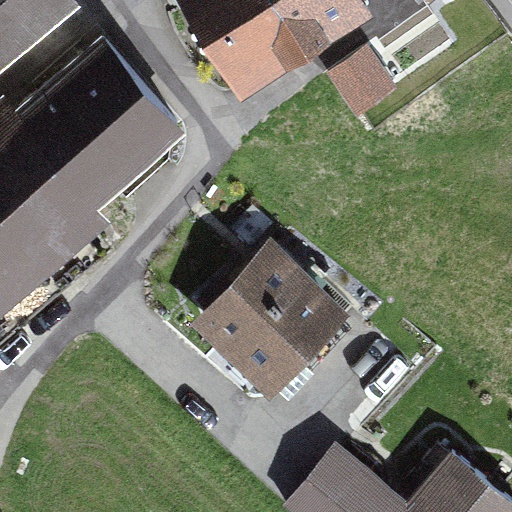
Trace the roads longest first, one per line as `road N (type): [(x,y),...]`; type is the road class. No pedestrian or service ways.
road 1 (track): [(12,409),(227,138),(112,0)]
road 2 (track): [(112,0),(0,83)]
